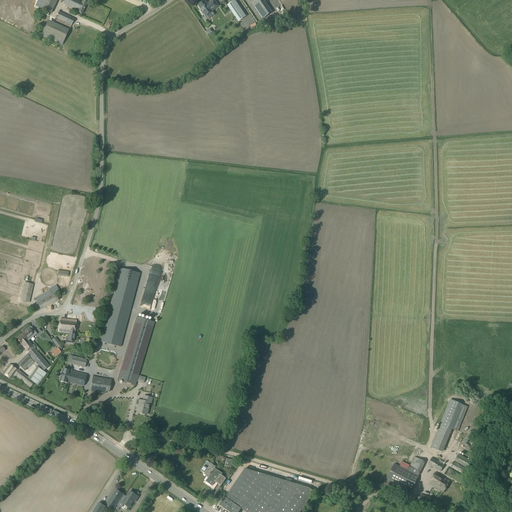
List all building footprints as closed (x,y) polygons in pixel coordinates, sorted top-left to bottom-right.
[(43,0),(40,8),(51,13),(56,0),(43,0)] [(75,0),(65,0),(63,4),(78,11),(82,2),(75,0)] [(204,1),(198,5),(205,16),(212,12),(211,11),(218,6),(213,0),(209,3),(207,5),(204,1)] [(271,13),(262,0),(254,0),(252,2),(263,19),(271,13)] [(83,1),(82,2),(78,11),(77,12),(82,14),(87,3),(83,1)] [(235,1),(227,6),(238,22),(246,16),(235,1)] [(60,12),(55,22),(70,29),(75,19),(60,12)] [(62,46),(69,29),(49,20),(41,36),(62,46)] [(70,50),(75,39),(68,36),(63,47),(70,50)] [(120,347),(139,274),(119,269),(100,342),(120,347)] [(24,283),(20,301),(29,303),(33,284),(24,283)] [(135,385),(154,323),(136,317),(117,380),(135,385)] [(58,332),(69,333),(73,334),(73,332),(76,320),(60,318),(58,332)] [(31,327),(22,334),(26,339),(28,341),(35,336),(33,333),(35,332),(31,327)] [(66,336),(65,342),(72,343),(72,341),(73,342),(75,333),(73,332),(73,334),(69,333),(68,337),(66,336)] [(26,339),(22,334),(17,339),(26,350),(29,348),(31,350),(27,353),(42,371),(49,366),(34,348),(35,347),(33,344),(32,346),(26,339)] [(59,342),(55,345),(59,351),(63,348),(59,342)] [(51,353),(55,357),(60,353),(57,349),(51,353)] [(26,353),(17,363),(21,367),(30,358),(31,357),(26,353)] [(73,357),(71,364),(84,368),(86,360),(73,357)] [(30,358),(21,367),(25,371),(25,370),(27,369),(33,362),(32,361),(32,360),(33,360),(30,358)] [(1,373),(10,380),(17,370),(9,364),(4,373),(2,372),(1,373)] [(38,368),(34,374),(37,377),(42,380),(46,374),(38,368)] [(62,369),(59,381),(68,383),(68,382),(83,386),(86,375),(70,371),(70,369),(65,368),(65,370),(62,369)] [(34,383),(21,373),(17,378),(30,388),(34,383)] [(92,377),(89,391),(90,391),(105,394),(105,392),(108,393),(111,380),(92,377)] [(137,401),(136,405),(137,405),(138,406),(136,413),(146,415),(149,403),(150,403),(152,398),(144,396),(142,401),(139,400),(138,400),(137,401)] [(449,400),(440,425),(451,429),(458,432),(467,408),(460,405),(449,400)] [(469,431),(464,444),(464,446),(467,447),(469,446),(467,450),(474,452),(478,443),(471,440),(474,433),(474,432),(471,431),(469,431)] [(459,454),(455,461),(469,469),(473,462),(459,454)] [(394,464),(387,479),(411,491),(418,476),(425,462),(414,457),(409,467),(407,471),(394,464)] [(432,458),(428,465),(440,472),(444,465),(432,458)] [(236,461),(226,459),(225,466),(236,469),(238,465),(235,464),(236,461)] [(454,462),(451,468),(469,477),(472,472),(454,462)] [(204,466),(201,471),(205,473),(204,474),(208,477),(207,479),(205,481),(212,486),(214,483),(215,482),(221,486),(226,479),(220,474),(221,473),(214,468),(213,470),(209,467),(208,469),(204,466)] [(225,497),(219,506),(228,511),(238,511),(241,509),(245,511),(299,511),(313,490),(245,469),(225,498),(225,497)] [(435,473),(429,484),(443,493),(449,482),(435,473)] [(116,490),(107,503),(114,508),(120,500),(123,502),(122,503),(129,508),(137,496),(130,492),(126,497),(123,495),(116,490)] [(420,494),(418,503),(429,506),(431,497),(420,494)] [(316,497),(315,500),(316,500),(315,502),(319,504),(323,497),(318,495),(317,497),(316,497)] [(93,511),(101,511),(105,507),(98,503),(93,511)]
